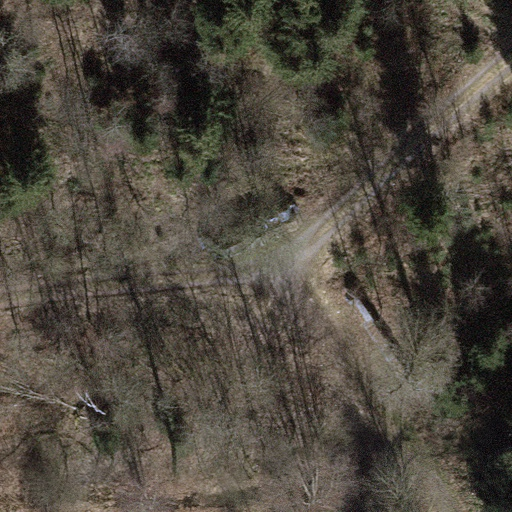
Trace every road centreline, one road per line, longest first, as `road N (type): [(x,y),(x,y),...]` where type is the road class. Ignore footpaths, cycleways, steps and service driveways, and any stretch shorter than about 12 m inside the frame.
road 1 (track): [(443,511),(375,404),(276,274),(511,58)]
road 2 (track): [(276,274),(0,304)]
